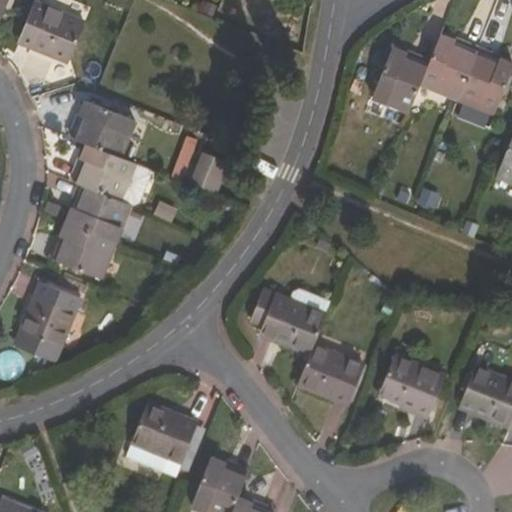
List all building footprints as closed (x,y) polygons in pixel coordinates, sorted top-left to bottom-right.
[(6,9),(10,10),(14,0),(0,0),(0,11),(4,13),(6,9)] [(20,39),(71,60),(86,23),(36,2),(20,39)] [(431,62),(422,85),(459,99),(479,50),(442,35),(431,62)] [(422,85),(431,62),(394,48),(372,96),(411,111),(422,85)] [(511,62),(479,50),(459,99),(495,114),(511,74),(511,62)] [(90,144),(121,156),(136,120),(90,100),(74,138),(90,144)] [(511,141),(499,177),(511,181),(511,141)] [(142,202),(153,175),(150,168),(121,156),(90,144),(75,181),(84,185),(132,204),(135,205),(142,202)] [(226,160),(205,151),(198,168),(218,177),(226,160)] [(212,191),(218,177),(198,168),(192,182),(212,191)] [(68,222),(116,242),(132,204),(84,185),(68,222)] [(54,259),(102,278),(116,242),(68,222),(54,259)] [(18,347),(56,362),(82,297),(45,281),(18,347)] [(303,289),(295,292),(292,300),(265,289),(252,319),(265,324),(261,332),(312,352),(315,344),(333,301),(303,289)] [(312,352),(299,382),(350,403),(365,366),(315,344),(312,352)] [(397,356),(382,392),(430,413),(446,376),(397,356)] [(511,380),(477,366),(461,404),(511,423),(511,380)] [(127,457),(177,478),(199,424),(149,404),(127,457)] [(212,456),(192,504),(210,511),(231,511),(238,496),(248,471),(212,456)] [(231,511),(275,511),(276,511),(238,496),(231,511)] [(0,504),(0,511),(32,511),(2,500),(0,504)]
